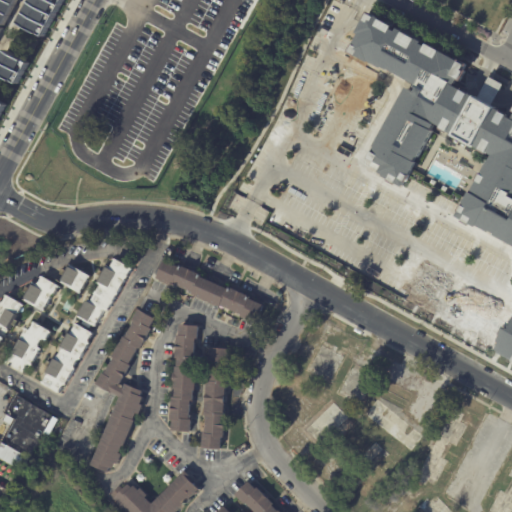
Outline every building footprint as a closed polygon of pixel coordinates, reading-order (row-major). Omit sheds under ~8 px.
[(0,0),(19,0),(6,26),(0,22),(0,0)] [(33,0),(64,0),(45,36),(21,24),(33,0)] [(375,147),(406,89),(415,92),(418,88),(414,85),(351,52),(359,35),(356,32),(364,19),(369,12),(466,65),(460,79),(457,78),(455,85),(479,99),(492,106),(511,116),(511,359),(403,299),(425,262),(511,310),(511,243),(456,215),(492,155),(442,126),(405,187),(367,164),(375,147)] [(0,59),(5,50),(29,63),(19,83),(0,71),(0,59)] [(479,99),(485,88),(491,76),(504,83),(498,95),(492,106),(479,99)] [(115,258),(132,268),(97,327),(81,317),(82,316),(78,314),(86,299),(89,301),(99,283),(96,282),(107,264),(111,266),(115,258)] [(198,274),(201,276),(200,278),(227,290),(228,288),(251,298),(250,300),(264,306),(256,324),(240,318),(241,315),(220,306),(220,308),(191,296),(192,294),(171,284),(170,286),(156,279),(164,261),(179,268),(180,266),(198,274)] [(80,269),(92,277),(82,294),(64,282),(74,265),(80,269)] [(60,286),(44,313),(31,306),(33,304),(26,300),(36,284),(39,286),(44,277),(60,286)] [(22,312),(11,331),(4,326),(0,333),(1,334),(0,335),(4,337),(0,344),(0,302),(1,301),(4,303),(9,295),(26,305),(22,312)] [(139,309),(155,319),(151,326),(153,327),(141,348),(139,347),(130,363),(132,364),(115,394),(97,384),(104,373),(105,373),(114,357),(113,356),(124,336),(125,337),(134,321),(133,320),(139,309)] [(76,322),(94,332),(61,392),(44,383),(49,374),(46,372),(54,358),(56,359),(62,347),(60,346),(68,332),(70,333),(76,322)] [(51,333),(47,341),(44,339),(40,347),(43,349),(41,352),(44,354),(40,361),(37,359),(33,366),(29,364),(24,372),(9,364),(28,329),(31,331),(36,323),(52,332),(51,333)] [(182,326),(199,327),(199,343),(196,343),(194,370),(196,370),(195,392),(194,392),(194,403),(191,402),(190,421),(192,421),(191,433),(173,432),(173,422),(171,422),(173,399),(175,399),(176,390),(174,390),(175,384),(173,384),(174,375),(176,375),(176,369),(178,369),(178,360),(176,359),(177,336),(180,337),(180,326),(182,326)] [(228,351),(228,363),(230,363),(228,386),(226,386),(224,416),(225,416),(224,439),(221,439),(221,451),(202,449),(203,435),(205,435),(206,416),(204,416),(206,382),(209,383),(211,349),(228,351)] [(126,384),(143,391),(141,395),(144,397),(141,404),(143,404),(139,413),(137,412),(134,420),(135,420),(125,446),(124,445),(120,452),(123,453),(119,463),(117,462),(114,468),(112,467),(110,471),(93,463),(126,384)] [(54,417),(30,459),(4,444),(14,426),(11,424),(14,419),(7,414),(17,396),(54,417)] [(25,452),(1,443),(0,445),(0,459),(20,467),(25,452)] [(185,469),(195,479),(193,481),(200,488),(176,511),(129,511),(116,498),(129,486),(131,488),(134,486),(138,490),(141,488),(147,494),(146,496),(151,502),(185,469)] [(249,486),(255,492),(256,491),(272,507),(271,509),(274,511),(250,511),(244,506),(243,507),(234,498),(247,485),(249,486)]
